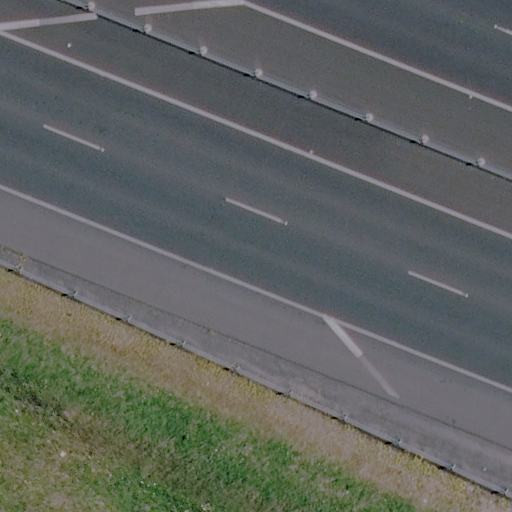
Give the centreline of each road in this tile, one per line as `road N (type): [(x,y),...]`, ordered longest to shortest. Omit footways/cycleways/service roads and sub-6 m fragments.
road 1 (motorway): [(511,310),(0,102)]
road 2 (motorway): [(400,0),(511,44)]
